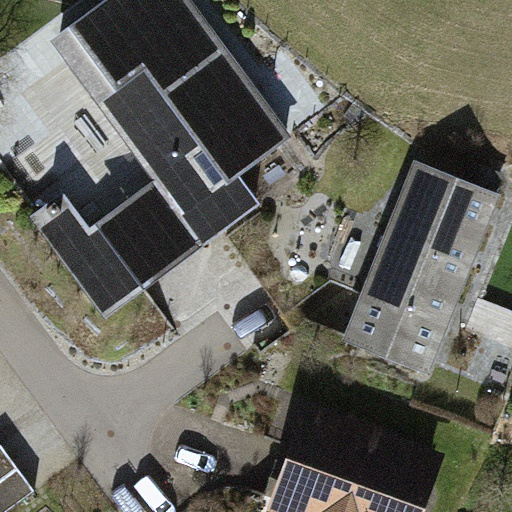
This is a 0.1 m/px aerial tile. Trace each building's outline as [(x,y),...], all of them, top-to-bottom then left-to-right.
[(240,173),(289,137),(187,0),(105,0),(58,35),(165,181),(84,240),(55,202),(37,215),(109,313),(262,202),(240,173)] [(428,377),(503,188),(412,152),(337,341),(428,377)] [(511,298),(474,283),(450,339),(510,365),(511,360),(511,298)] [(297,392),(260,502),(288,511),(420,511),(444,442),(297,392)] [(0,504),(33,480),(0,435),(0,504)]
